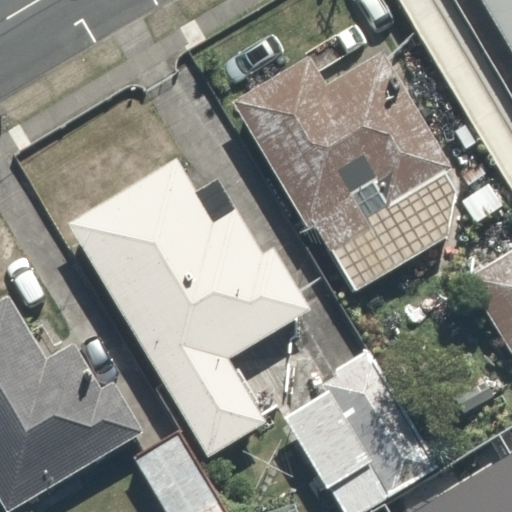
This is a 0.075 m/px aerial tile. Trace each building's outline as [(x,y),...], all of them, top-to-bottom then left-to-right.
[(511,0),(476,0),(511,59),(511,0)] [(309,62),(232,112),(347,289),(480,203),(382,52),(326,88),(309,62)] [(229,356),(310,308),(239,190),(210,207),(175,150),(63,217),(203,451),(264,415),(229,356)] [(511,251),(467,284),(511,346),(511,251)] [(45,355),(8,284),(0,288),(0,509),(0,510),(143,433),(89,331),(45,355)] [(368,363),(286,414),(347,511),(352,511),(431,463),(368,363)] [(222,511),(180,429),(132,454),(162,511),(222,511)] [(511,511),(511,455),(510,453),(411,511),(511,511)]
